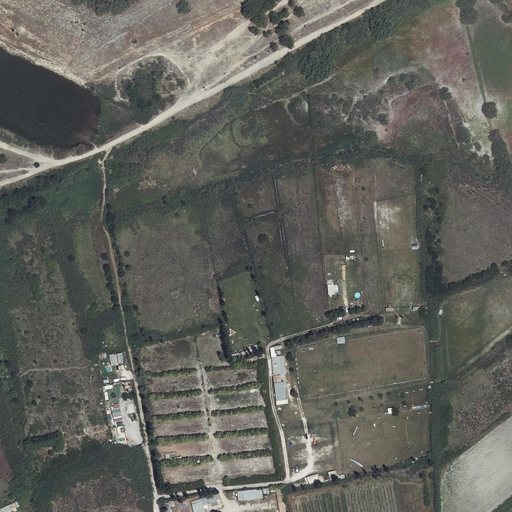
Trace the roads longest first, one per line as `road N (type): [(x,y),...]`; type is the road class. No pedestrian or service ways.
road 1 (track): [(381,0),(101,148),(0,183)]
road 2 (track): [(176,108),(215,46),(288,0)]
